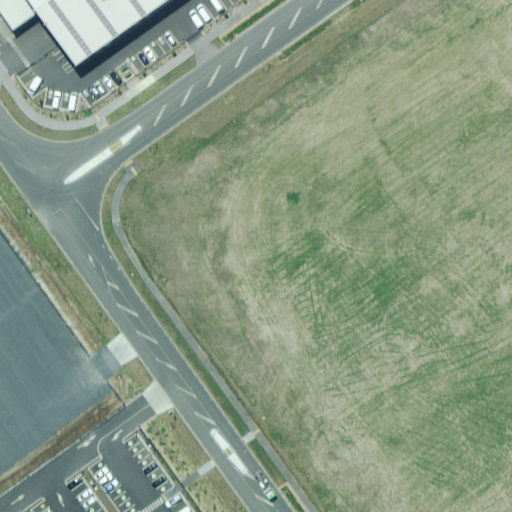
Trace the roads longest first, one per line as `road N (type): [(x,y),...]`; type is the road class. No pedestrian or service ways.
road 1 (unclassified): [(270,511),(45,195)]
road 2 (unclassified): [(316,0),(45,195)]
